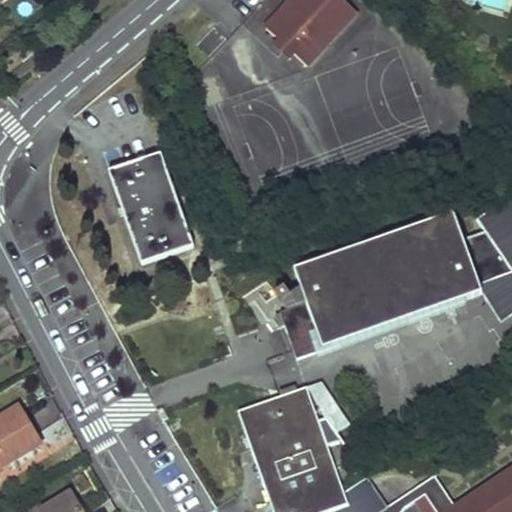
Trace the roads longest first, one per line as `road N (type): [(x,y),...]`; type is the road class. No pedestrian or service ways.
road 1 (residential): [(145,511),(0,244)]
road 2 (tertiary): [(0,137),(155,0)]
